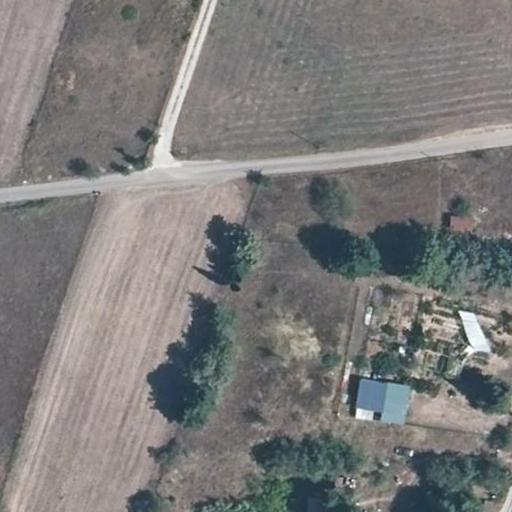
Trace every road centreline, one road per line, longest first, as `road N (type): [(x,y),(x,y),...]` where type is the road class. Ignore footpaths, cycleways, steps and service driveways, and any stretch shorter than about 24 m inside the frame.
road 1 (unclassified): [(511,140),(0,197)]
road 2 (track): [(211,0),(148,180)]
